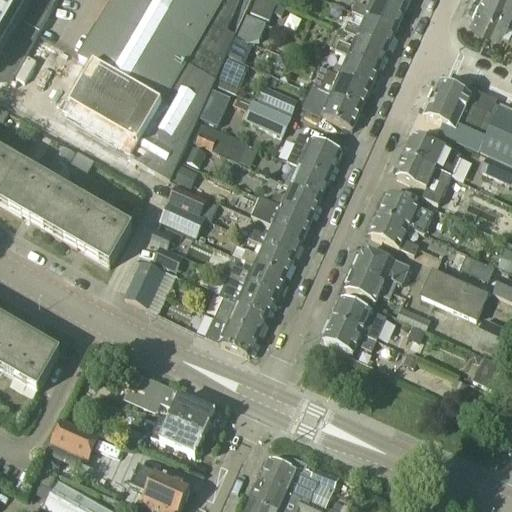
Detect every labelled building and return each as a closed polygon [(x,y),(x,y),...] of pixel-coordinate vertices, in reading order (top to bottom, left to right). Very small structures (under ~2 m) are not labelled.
[(0,0),(0,88),(6,92),(25,59),(59,0),(0,0)] [(114,0),(103,20),(78,63),(93,72),(161,111),(130,163),(169,186),(195,131),(215,86),(220,73),(225,62),(253,0),(114,0)] [(257,0),(256,0),(249,19),(267,27),(271,17),(280,20),(284,11),(275,8),(257,0)] [(367,0),(374,3),(404,16),(411,0),(367,0)] [(511,15),(508,14),(508,13),(480,0),(478,0),(469,20),(499,33),(504,23),(511,26),(511,15)] [(511,0),(480,0),(508,13),(511,4),(511,0)] [(354,8),(350,16),(357,19),(365,22),(365,23),(395,36),(404,16),(374,3),(368,14),(361,11),(354,8)] [(257,47),(265,30),(246,22),(236,43),(248,49),(257,47)] [(346,27),(342,36),(349,39),(356,42),(386,56),(395,36),(365,23),(360,33),(353,30),(346,27)] [(337,47),(333,55),(340,58),(348,61),(347,62),(378,75),(386,56),(356,42),(351,53),(344,50),(337,47)] [(235,45),(228,62),(244,69),(251,52),(235,45)] [(369,95),(378,75),(347,62),(343,73),(335,69),(331,78),(339,81),(369,95)] [(82,91),(63,124),(130,163),(161,111),(93,72),(82,91)] [(220,73),(215,86),(238,96),(244,83),(220,73)] [(369,95),(339,81),(331,78),(320,73),(311,92),(317,95),(360,114),(369,95)] [(476,140),(486,119),(485,119),(487,116),(490,118),(494,110),(496,105),(443,81),(439,89),(432,104),(432,103),(428,111),(429,111),(424,122),(443,130),(438,140),(479,158),(485,144),(476,140)] [(263,92),(256,108),(289,122),(296,106),(263,92)] [(352,134),(360,114),(317,95),(311,107),(325,113),(322,122),(352,135),(352,134)] [(213,96),(200,125),(217,133),(229,104),(213,96)] [(238,105),(235,113),(247,118),(243,127),(281,144),(290,123),(252,107),(251,110),(238,105)] [(511,172),(511,171),(511,117),(494,110),(490,118),(487,116),(485,119),(486,119),(476,140),(485,144),(479,158),(487,161),(511,172)] [(247,150),(198,128),(190,146),(210,155),(214,147),(243,160),(247,150)] [(329,186),(342,157),(312,144),(300,139),(288,167),(299,172),(329,186)] [(451,181),(460,161),(415,140),(406,161),(435,174),(451,181)] [(62,151),(58,158),(70,165),(74,158),(62,151)] [(193,153),(186,168),(197,173),(204,158),(193,153)] [(0,204),(20,170),(0,158),(0,204)] [(397,181),(396,182),(425,195),(421,202),(438,210),(451,181),(435,174),(406,161),(397,181)] [(511,172),(487,161),(480,175),(511,189),(511,172)] [(20,170),(0,204),(0,209),(22,222),(26,224),(29,226),(54,240),(76,202),(48,186),(41,182),(47,170),(37,164),(30,176),(20,170)] [(179,171),(172,186),(187,193),(194,178),(179,171)] [(320,206),(329,186),(299,172),(295,181),(288,178),(283,189),(290,192),(320,206)] [(199,223),(206,206),(175,192),(168,209),(190,219),(199,223)] [(311,225),(320,206),(290,192),(285,203),(274,198),(270,207),(311,225)] [(423,241),(433,219),(388,199),(378,220),(408,234),(423,241)] [(110,273),(132,235),(76,202),(54,240),(110,273)] [(311,225),(270,207),(259,202),(251,221),(272,231),(302,245),(311,225)] [(168,209),(160,227),(182,237),(196,243),(204,225),(199,223),(190,219),(168,209)] [(403,245),(408,234),(378,220),(369,241),(414,261),(418,251),(403,245)] [(252,235),(248,243),(257,248),(264,250),(293,264),(302,245),(272,231),(268,242),(261,239),(252,235)] [(166,256),(172,242),(155,234),(149,248),(166,256)] [(245,255),(241,264),(245,266),(249,267),(285,283),(293,264),(264,250),(259,261),(252,258),(245,255)] [(402,290),(409,273),(369,255),(362,258),(355,273),(384,287),(383,290),(393,295),(396,288),(402,290)] [(511,258),(505,255),(497,275),(510,281),(510,280),(511,280),(511,258)] [(182,285),(188,272),(165,261),(159,274),(182,285)] [(230,268),(225,280),(227,281),(231,283),(276,304),(285,283),(249,267),(245,266),(242,274),(234,270),(230,268)] [(155,296),(162,278),(140,268),(132,286),(155,296)] [(393,295),(383,290),(384,287),(355,273),(345,295),(375,308),(379,300),(389,304),(393,295)] [(477,327),(488,301),(433,277),(422,302),(477,327)] [(227,281),(219,301),(222,303),(227,305),(267,323),(276,304),(231,283),(227,281)] [(511,306),(511,286),(503,282),(495,298),(511,306)] [(147,313),(155,296),(132,286),(124,303),(147,313)] [(222,303),(213,323),(218,324),(258,342),(267,323),(227,305),(222,303)] [(376,345),(386,323),(342,303),(332,324),(362,337),(362,339),(376,345)] [(432,326),(403,313),(398,323),(427,336),(432,326)] [(499,363),(511,336),(507,334),(511,324),(489,314),(473,352),(499,363)] [(249,362),(258,342),(218,324),(213,323),(204,343),(219,349),(249,362)] [(376,345),(362,339),(362,337),(332,324),(323,345),(353,359),(357,350),(371,356),(376,345)] [(0,376),(37,398),(60,360),(4,327),(0,333),(0,376)] [(412,333),(407,346),(418,350),(424,338),(412,333)] [(111,379),(117,366),(96,356),(90,369),(111,379)] [(406,361),(402,369),(414,373),(417,366),(406,361)] [(492,394),(502,371),(483,362),(473,386),(492,394)] [(216,426),(214,422),(215,420),(194,410),(195,406),(174,397),(173,400),(137,383),(131,396),(132,396),(129,403),(159,416),(162,410),(174,415),(169,426),(205,442),(209,433),(213,431),(216,426)] [(459,408),(467,389),(455,384),(447,403),(459,408)] [(205,442),(169,426),(159,421),(149,442),(160,447),(159,448),(195,464),(196,462),(200,460),(202,455),(201,451),(205,442)] [(88,466),(97,444),(61,428),(51,450),(88,466)] [(136,455),(143,440),(120,430),(114,445),(136,455)] [(52,461),(46,465),(47,472),(53,475),(59,471),(58,464),(52,461)] [(332,496),(337,484),(315,474),(314,475),(307,472),(307,471),(292,464),(288,473),(269,465),(260,486),(308,508),(317,489),(332,496)] [(143,511),(181,511),(190,493),(155,477),(138,470),(130,490),(146,497),(140,510),(143,511)] [(41,478),(35,490),(47,495),(52,484),(41,478)] [(106,511),(56,485),(42,511),(106,511)] [(317,511),(308,508),(260,486),(251,507),(261,511),(317,511)]
